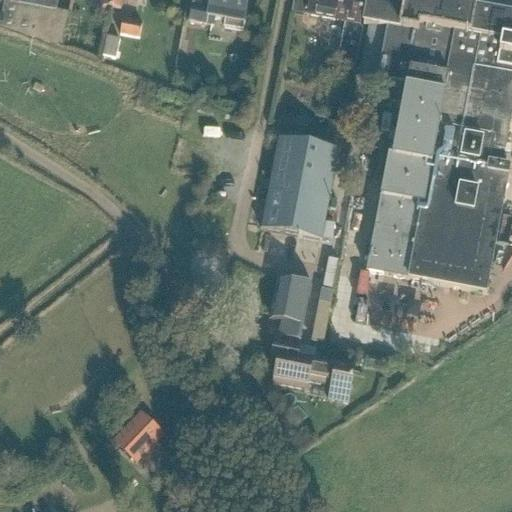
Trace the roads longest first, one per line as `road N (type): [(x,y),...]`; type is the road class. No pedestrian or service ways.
road 1 (unclassified): [(297,511),(261,414),(163,273),(103,204),(0,135)]
road 2 (unknown): [(291,0),(242,221),(245,242),(291,258)]
road 3 (track): [(131,234),(0,339)]
